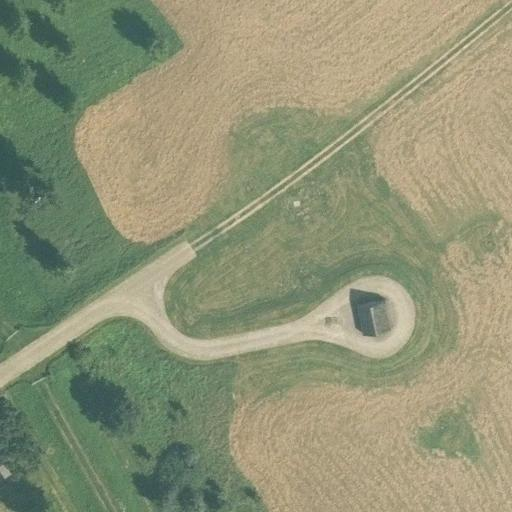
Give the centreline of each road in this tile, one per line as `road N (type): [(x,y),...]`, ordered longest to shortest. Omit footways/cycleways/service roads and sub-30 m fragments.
road 1 (track): [(511,7),(296,175),(131,290)]
road 2 (track): [(28,357),(112,511)]
